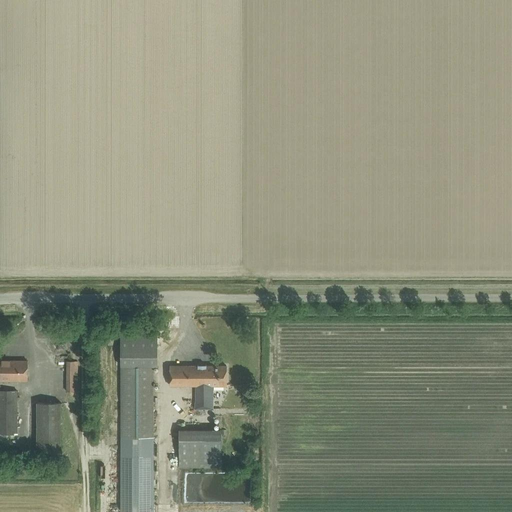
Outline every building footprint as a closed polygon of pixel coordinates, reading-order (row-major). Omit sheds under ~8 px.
[(121,328),(121,437),(153,437),(153,365),(157,365),(157,328),(121,328)] [(0,381),(17,381),(26,381),(27,361),(0,360),(0,381)] [(78,392),(78,361),(66,361),(66,392),(78,392)] [(226,386),(226,366),(170,365),(170,385),(195,385),(195,408),(213,408),(213,385),(226,386)] [(0,434),(17,434),(17,390),(0,390),(0,434)] [(61,451),(62,402),(37,402),(37,451),(61,451)] [(179,429),(179,466),(221,466),(221,429),(179,429)] [(153,437),(121,437),(121,511),(153,511),(153,437)]
